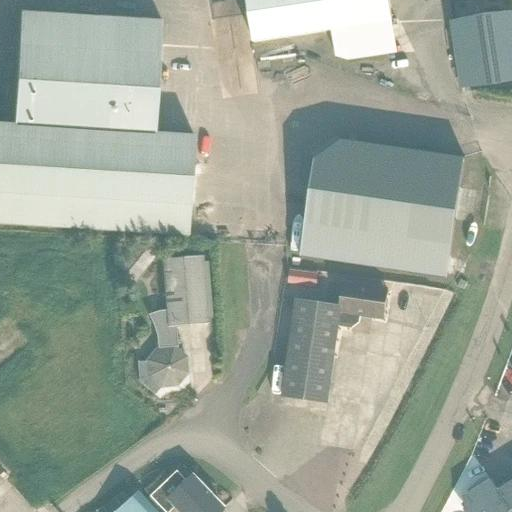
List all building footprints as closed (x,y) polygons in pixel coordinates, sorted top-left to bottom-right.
[(209,0),(181,0),(184,18),(212,13),(209,0)] [(246,0),(253,44),(331,32),(335,58),(347,62),(397,55),(388,0),(246,0)] [(154,135),(161,22),(20,14),(13,126),(0,125),(0,225),(187,237),(193,137),(154,135)] [(511,80),(511,14),(452,24),(462,88),(511,80)] [(236,56),(250,55),(248,21),(234,22),(236,56)] [(464,160),(342,142),(314,162),(300,257),(447,279),(464,160)] [(134,282),(156,256),(135,239),(114,266),(134,282)] [(201,257),(161,260),(165,310),(167,328),(175,328),(207,325),(201,257)] [(301,272),(290,271),(288,284),(299,285),(301,272)] [(463,290),(467,283),(460,280),(456,287),(463,290)] [(340,307),(337,327),(351,329),(359,323),(360,316),(383,319),(387,290),(344,284),(340,307)] [(340,307),(296,300),(282,397),(326,403),(337,327),(340,307)] [(159,311),(146,315),(154,333),(157,349),(156,349),(145,362),(136,362),(138,382),(154,395),(160,388),(176,387),(187,374),(185,358),(173,348),(176,348),(175,328),(167,328),(165,310),(159,311)] [(168,479),(163,473),(143,490),(149,497),(168,479)] [(168,479),(149,497),(163,511),(167,511),(173,507),(177,511),(217,511),(221,509),(189,476),(183,482),(175,473),(168,479)] [(495,487),(468,505),(472,511),(511,511),(511,483),(498,492),(495,487)] [(120,494),(97,511),(113,511),(126,500),(120,494)] [(113,511),(148,511),(133,494),(126,500),(113,511)]
